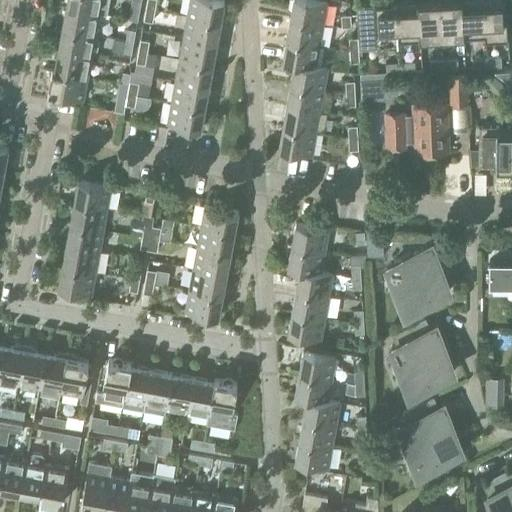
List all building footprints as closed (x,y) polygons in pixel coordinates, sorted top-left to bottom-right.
[(108,0),(67,0),(66,7),(99,13),(106,14),(108,0)] [(139,11),(141,0),(131,0),(130,10),(139,11)] [(147,0),(146,8),(154,9),(155,0),(147,0)] [(190,0),(187,16),(220,22),(224,0),(190,0)] [(293,0),(290,17),(323,23),(327,1),(321,0),(293,0)] [(400,38),(421,36),(419,0),(398,1),(400,38)] [(421,36),(442,35),(440,0),(424,0),(419,0),(421,36)] [(440,0),(442,35),(464,34),(461,0),(440,0)] [(461,0),(464,34),(485,33),(483,0),(461,0)] [(483,0),(485,33),(485,38),(508,36),(506,0),(483,0)] [(400,42),(400,38),(398,1),(375,3),(377,44),(400,42)] [(95,34),(99,13),(66,7),(62,28),(95,34)] [(152,22),(154,9),(146,8),(144,20),(152,22)] [(341,26),(350,26),(350,15),(341,15),(341,26)] [(217,42),(220,22),(187,16),(184,36),(217,42)] [(320,45),(323,23),(290,17),(286,39),(320,45)] [(92,55),(95,34),(62,28),(58,49),(92,55)] [(125,40),(134,41),(136,30),(127,29),(125,40)] [(213,64),(217,42),(184,36),(180,58),(213,64)] [(349,50),(359,50),(358,38),(348,39),(349,50)] [(316,66),(320,45),(286,39),(283,60),(294,62),(316,66)] [(132,53),(134,41),(125,40),(123,52),(132,53)] [(138,50),(146,52),(148,41),(140,40),(138,50)] [(88,76),(92,55),(58,49),(55,70),(88,76)] [(144,64),(146,52),(138,50),(136,62),(144,64)] [(349,50),(350,63),(360,62),(359,50),(349,50)] [(486,58),(487,67),(501,66),(500,57),(486,58)] [(209,86),(213,64),(180,58),(176,80),(209,86)] [(473,68),(487,67),(486,58),(473,59),(473,68)] [(431,70),(444,69),(443,60),(430,61),(431,70)] [(443,60),(444,69),(458,69),(457,60),(443,60)] [(327,68),(316,66),(294,62),(291,83),(324,89),(327,68)] [(401,63),(402,72),(415,71),(414,62),(401,63)] [(387,73),(402,72),(401,63),(386,63),(387,73)] [(88,76),(55,70),(52,70),(48,92),(84,98),(88,76)] [(129,85),(130,82),(131,73),(128,72),(122,71),(120,83),(129,85)] [(511,73),(510,72),(495,72),(511,86),(511,73)] [(450,104),(467,103),(466,75),(449,75),(450,104)] [(496,96),(504,88),(494,77),(485,85),(496,96)] [(386,78),(361,79),(362,99),(387,97),(387,93),(386,87),(386,80),(386,78)] [(205,107),(209,86),(176,80),(172,101),(205,107)] [(345,93),(355,93),(354,81),(345,81),(345,93)] [(128,93),(136,94),(138,84),(130,82),(129,85),(128,93)] [(128,93),(129,85),(120,83),(118,95),(127,97),(128,93)] [(320,111),(324,89),(291,83),(287,105),(320,111)] [(134,106),(136,94),(128,93),(127,97),(125,105),(134,106)] [(355,93),(345,93),(346,105),(356,105),(355,93)] [(201,128),(205,107),(172,101),(168,122),(201,128)] [(415,153),(449,152),(448,103),(413,104),(413,113),(414,135),(415,153)] [(316,132),(320,111),(287,105),(283,126),(316,132)] [(109,132),(110,107),(79,106),(78,131),(109,132)] [(404,135),(414,135),(413,113),(403,114),(403,110),(385,110),(386,144),(404,143),(404,135)] [(312,153),(316,132),(283,126),(279,148),(312,153)] [(348,138),(357,137),(357,126),(347,126),(348,138)] [(511,127),(479,127),(479,150),(471,150),(471,166),(496,166),(496,170),(511,170),(511,127)] [(357,137),(348,138),(349,150),(358,150),(357,137)] [(0,168),(4,169),(8,147),(0,145),(0,168)] [(74,201),(107,207),(111,185),(78,179),(74,201)] [(155,200),(157,188),(149,187),(147,198),(155,200)] [(167,205),(170,193),(161,191),(159,203),(167,205)] [(103,229),(107,207),(74,201),(70,223),(103,229)] [(201,224),(234,230),(238,209),(205,203),(201,224)] [(292,245),(325,251),(329,228),(296,222),(292,245)] [(100,250),(103,229),(70,223),(66,244),(100,250)] [(150,237),(152,225),(143,223),(141,235),(150,237)] [(231,252),(234,230),(201,224),(197,246),(231,252)] [(150,237),(159,239),(161,227),(152,225),(150,237)] [(355,244),(365,244),(365,231),(354,232),(355,244)] [(382,237),(370,234),(370,256),(383,255),(382,237)] [(148,250),(150,237),(141,235),(139,248),(148,250)] [(156,251),(159,239),(150,237),(148,250),(156,251)] [(434,282),(432,243),(387,266),(392,276),(403,275),(405,313),(450,290),(445,281),(434,282)] [(96,271),(100,250),(66,244),(63,265),(96,271)] [(321,272),(325,251),(292,245),(288,266),(300,268),(321,272)] [(227,273),(231,252),(197,246),(193,267),(227,273)] [(511,260),(490,260),(489,285),(491,285),(491,284),(511,284),(511,260)] [(351,277),(361,277),(360,264),(351,265),(351,277)] [(92,293),(96,271),(63,265),(59,287),(92,293)] [(130,277),(139,279),(141,267),(132,266),(130,277)] [(223,294),(227,273),(193,267),(190,288),(223,294)] [(333,274),(321,272),(300,268),(296,289),(329,295),(333,274)] [(145,280),(154,282),(156,270),(147,269),(145,280)] [(137,291),(139,279),(130,277),(128,289),(137,291)] [(361,277),(351,277),(352,289),(361,289),(361,277)] [(151,294),(154,282),(145,280),(143,292),(151,294)] [(218,316),(223,294),(190,288),(185,310),(218,316)] [(325,318),(329,295),(296,289),(292,312),(325,318)] [(354,323),(363,322),(362,310),(353,311),(354,323)] [(321,338),(325,318),(292,312),(288,332),(321,338)] [(397,344),(391,347),(401,366),(408,366),(410,394),(454,371),(449,362),(438,362),(436,324),(431,327),(425,316),(392,333),(397,344)] [(363,322),(354,323),(354,335),(364,334),(363,322)] [(0,380),(18,383),(25,343),(24,343),(20,343),(16,344),(13,346),(3,344),(0,362),(0,380)] [(39,387),(46,352),(36,350),(34,347),(31,345),(27,344),(25,343),(18,383),(39,387)] [(299,373),(332,379),(336,356),(303,350),(299,373)] [(61,391),(68,351),(67,351),(63,351),(59,352),(55,354),(46,352),(39,387),(61,391)] [(69,351),(68,351),(61,391),(83,395),(82,399),(86,400),(90,381),(85,380),(89,360),(79,358),(76,355),(73,352),(69,351)] [(124,398),(130,365),(130,362),(109,359),(102,394),(97,393),(95,401),(122,406),(124,398)] [(145,402),(151,369),(130,365),(124,398),(145,402)] [(165,414),(166,406),(173,373),(151,369),(145,402),(144,410),(165,414)] [(354,383),(364,382),(363,370),(354,370),(354,383)] [(188,410),(194,376),(173,373),(166,406),(188,410)] [(328,400),(332,379),(299,373),(295,394),(307,397),(328,400)] [(209,413),(215,380),(194,376),(188,410),(209,413)] [(215,380),(209,413),(208,419),(234,424),(237,411),(232,410),(238,382),(216,378),(215,380)] [(364,382),(354,383),(355,395),(364,395),(364,382)] [(340,402),(328,400),(307,397),(303,419),(336,425),(340,402)] [(436,407),(431,397),(403,411),(408,422),(399,426),(409,445),(416,445),(418,473),(462,450),(457,441),(446,441),(444,403),(436,407)] [(377,417),(388,416),(388,403),(376,404),(377,417)] [(12,417),(13,409),(1,407),(0,414),(12,417)] [(13,409),(12,417),(23,419),(24,411),(13,409)] [(55,424),(56,417),(42,415),(41,422),(55,424)] [(357,428),(366,428),(365,415),(356,416),(357,428)] [(56,417),(55,424),(65,426),(66,419),(56,417)] [(332,446),(336,425),(303,419),(299,440),(332,446)] [(0,429),(9,431),(11,422),(0,420),(0,429)] [(11,422),(9,431),(20,433),(22,424),(11,422)] [(117,436),(119,426),(106,424),(104,434),(117,436)] [(119,426),(117,436),(127,438),(129,428),(119,426)] [(52,439),(53,430),(41,428),(39,437),(52,439)] [(366,428),(357,428),(357,441),(367,440),(366,428)] [(53,430),(52,439),(62,441),(64,432),(53,430)] [(159,444),(161,435),(149,433),(147,442),(159,444)] [(159,444),(171,446),(172,437),(161,435),(159,444)] [(114,449),(116,440),(104,438),(102,447),(114,449)] [(202,452),(204,441),(191,439),(189,449),(202,452)] [(116,440),(114,449),(126,451),(127,442),(116,440)] [(328,466),(332,446),(299,440),(295,460),(328,466)] [(204,441),(202,452),(213,454),(215,443),(204,441)] [(158,452),(159,444),(147,442),(145,450),(158,452)] [(169,455),(171,446),(159,444),(158,452),(169,455)] [(32,452),(26,459),(20,492),(41,497),(47,464),(41,454),(32,452)] [(200,465),(201,456),(191,454),(189,463),(200,465)] [(26,459),(5,455),(0,480),(0,488),(19,492),(26,459)] [(201,456),(200,465),(211,467),(212,458),(201,456)] [(232,471),(233,462),(222,460),(221,469),(232,471)] [(111,465),(90,461),(81,506),(103,510),(110,475),(111,465)] [(69,467),(47,463),(47,464),(41,497),(40,499),(63,503),(69,467)] [(367,477),(376,476),(375,466),(366,467),(367,477)] [(511,511),(511,467),(481,483),(496,511),(511,511)] [(146,511),(154,474),(132,470),(131,479),(125,511),(126,511),(146,511)] [(168,511),(175,475),(154,471),(154,474),(146,511),(168,511)] [(131,479),(110,475),(104,508),(125,511),(131,479)] [(190,511),(195,490),(173,486),(168,511),(190,511)] [(212,511),(216,494),(195,490),(190,511),(212,511)] [(336,511),(328,510),(328,496),(305,492),(301,511),(336,511)] [(235,511),(238,498),(216,494),(212,511),(235,511)] [(379,511),(378,497),(367,495),(366,503),(357,501),(352,511),(379,511)]
